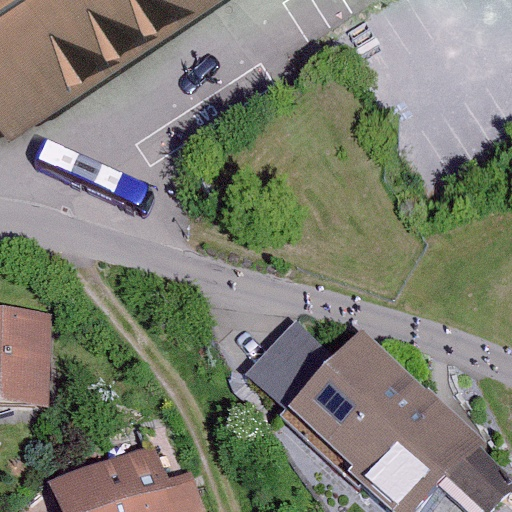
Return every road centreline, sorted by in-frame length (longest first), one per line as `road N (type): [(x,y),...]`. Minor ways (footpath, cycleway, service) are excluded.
road 1 (residential): [(0,221),(452,344)]
road 2 (track): [(67,237),(180,391),(233,511)]
